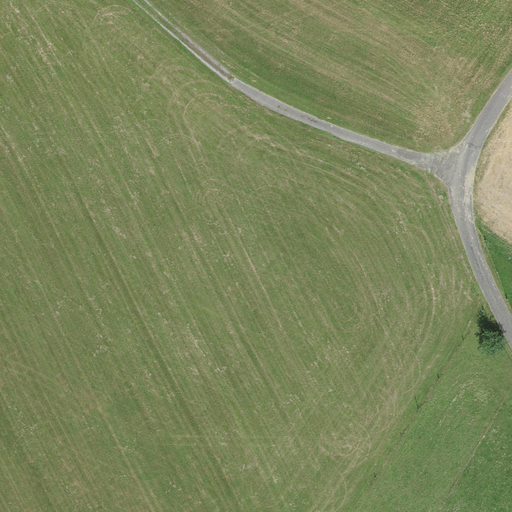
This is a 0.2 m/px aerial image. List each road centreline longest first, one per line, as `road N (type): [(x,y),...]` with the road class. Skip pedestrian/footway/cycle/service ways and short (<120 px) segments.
road 1 (track): [(463,166),(308,117),(254,91),(144,0)]
road 2 (residential): [(511,329),(479,262),(462,186),(473,141),(511,83)]
